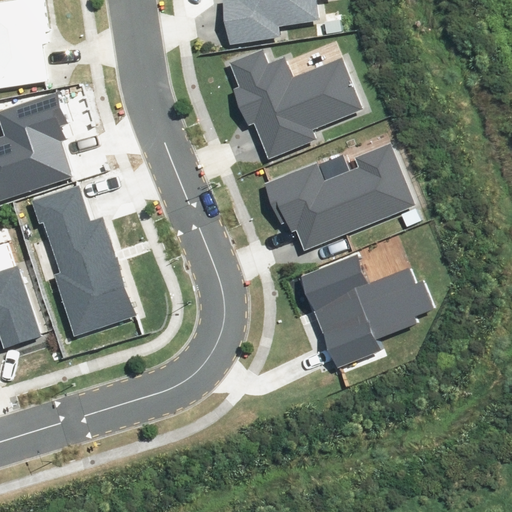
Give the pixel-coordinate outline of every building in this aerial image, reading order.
[(0,0),(0,84),(50,76),(43,37),(53,35),(49,13),(47,0),(0,0)] [(230,0),(237,40),(285,33),(283,22),(327,15),(324,0),(230,0)] [(259,119),(275,155),(326,133),(322,124),(372,103),(349,51),(298,73),(290,53),(272,61),(266,49),(238,61),(249,85),(240,89),(254,121),(259,119)] [(0,196),(80,172),(69,135),(78,131),(64,85),(1,105),(10,134),(0,136),(0,196)] [(322,160),(270,181),(288,225),(294,222),(296,227),(300,226),(308,245),(423,199),(397,135),(357,151),(362,163),(329,176),(322,160)] [(60,273),(80,334),(144,314),(110,209),(97,213),(85,178),(33,195),(41,220),(48,217),(65,271),(60,273)] [(363,254),(313,274),(346,358),(385,342),(382,334),(423,317),(420,311),(439,304),(428,275),(421,278),(415,263),(373,280),(363,254)] [(0,334),(6,332),(9,342),(46,330),(22,259),(0,265),(0,334)]
